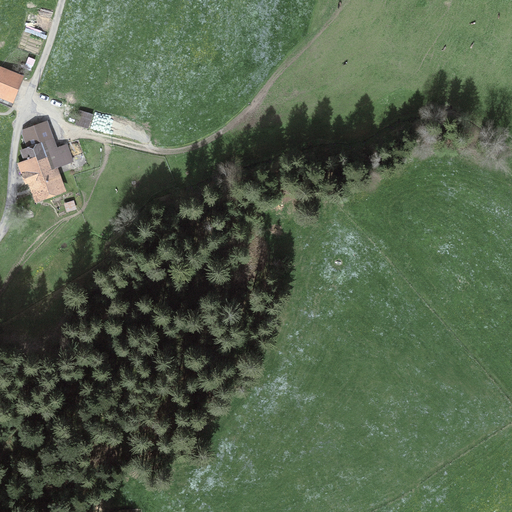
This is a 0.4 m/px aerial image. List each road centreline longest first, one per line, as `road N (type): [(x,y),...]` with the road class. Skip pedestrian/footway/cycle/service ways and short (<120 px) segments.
road 1 (track): [(265,94),(205,146),(170,154),(78,132),(26,105)]
road 2 (track): [(0,233),(15,138),(62,0)]
